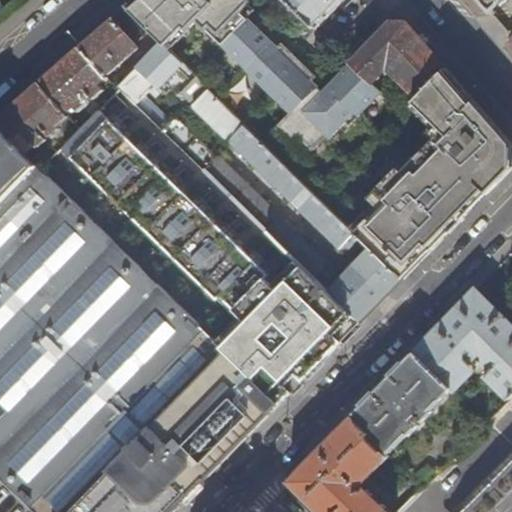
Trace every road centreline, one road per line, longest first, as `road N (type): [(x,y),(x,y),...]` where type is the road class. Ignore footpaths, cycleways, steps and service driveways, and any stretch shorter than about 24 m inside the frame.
road 1 (residential): [(511,213),(248,480)]
road 2 (residential): [(0,86),(99,0)]
road 3 (secondary): [(511,90),(432,0)]
